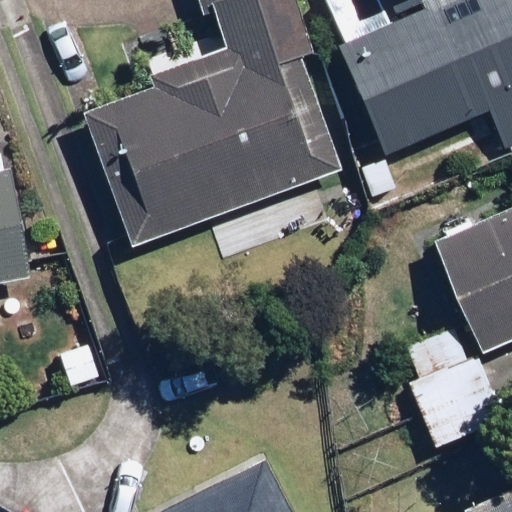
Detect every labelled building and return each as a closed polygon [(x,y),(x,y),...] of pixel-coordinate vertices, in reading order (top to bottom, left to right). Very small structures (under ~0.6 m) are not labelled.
[(199,0),(216,50),(148,74),(152,87),(87,110),(131,237),(340,165),(302,54),(314,50),(296,0),(199,0)] [(387,153),(489,110),(505,146),(511,142),(511,0),(439,0),(340,43),(387,153)] [(9,146),(0,147),(0,281),(33,275),(9,146)] [(480,356),(511,342),(511,206),(434,241),(467,317),(396,348),(425,414),(405,422),(416,449),(504,411),(480,356)] [(106,381),(89,336),(52,350),(69,395),(106,381)] [(291,511),(265,458),(154,511),(291,511)] [(511,511),(511,494),(471,511),(511,511)]
